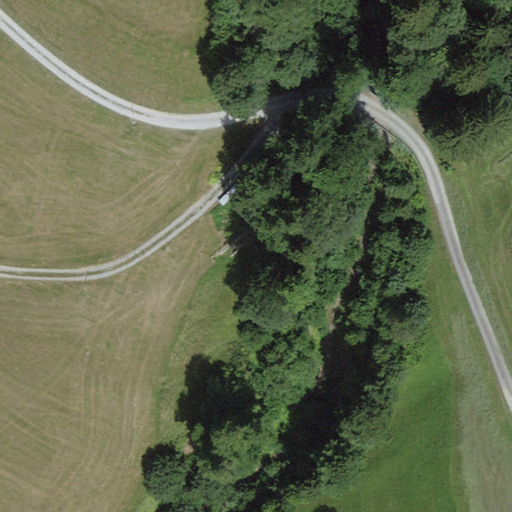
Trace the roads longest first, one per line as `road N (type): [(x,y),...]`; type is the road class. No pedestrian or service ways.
road 1 (track): [(0,20),(105,101),(156,118),(204,124),(346,98),(401,129),(426,157),(468,293),(511,393)]
road 2 (track): [(0,278),(94,279),(195,220),(245,161),(266,110)]
